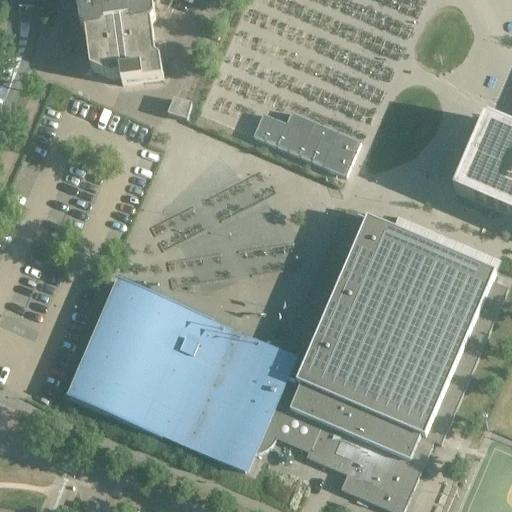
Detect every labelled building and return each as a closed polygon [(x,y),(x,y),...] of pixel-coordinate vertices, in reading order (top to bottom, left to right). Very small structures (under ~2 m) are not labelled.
[(81,0),(83,10),(80,15),(82,31),(86,34),(91,72),(112,80),(122,79),(123,88),(164,82),(161,61),(157,58),(152,25),(156,20),(153,4),(149,1),(148,0),(81,0)] [(187,123),(192,107),(174,101),(169,117),(179,121),(187,123)] [(341,177),(353,133),(244,103),(232,148),(341,177)] [(511,130),(487,120),(455,195),(511,219),(511,130)] [(330,471),(347,479),(341,493),(384,511),(405,511),(434,445),(441,448),(508,291),(493,285),(496,276),(390,231),(358,217),(347,212),(286,356),(270,349),(267,357),(239,344),(208,331),(212,323),(122,284),(122,285),(123,286),(73,402),(72,401),(71,402),(161,441),(162,439),(245,475),(253,457),(256,457),(260,456),(263,455),(266,454),(267,453),(270,450),(273,448),(275,445),(276,442),(300,452),(309,456),(307,461),(330,471)]
